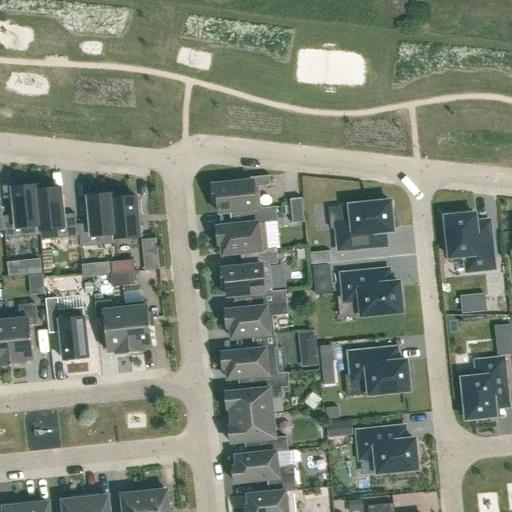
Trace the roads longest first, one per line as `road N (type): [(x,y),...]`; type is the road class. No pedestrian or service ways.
road 1 (residential): [(418,169),(447,453)]
road 2 (residential): [(418,169),(203,144),(171,157)]
road 3 (residential): [(171,157),(193,381)]
road 4 (residential): [(0,466),(204,447)]
road 5 (residential): [(0,401),(193,381)]
road 6 (residential): [(171,157),(0,144)]
